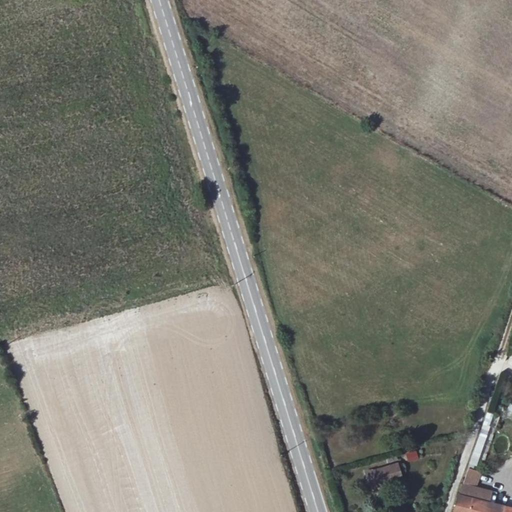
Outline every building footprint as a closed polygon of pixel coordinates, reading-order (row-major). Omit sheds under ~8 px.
[(488,433),(480,430),(469,465),(476,467),(488,433)] [(417,451),(404,452),(406,461),(418,460),(417,451)] [(402,479),(398,464),(373,470),(373,471),(365,472),(370,488),(402,479)] [(478,501),(481,490),(463,485),(459,497),(478,501)] [(498,495),(481,490),(478,501),(495,506),(498,495)] [(478,501),(459,497),(458,497),(453,511),(511,511),(511,510),(495,506),(478,501)]
